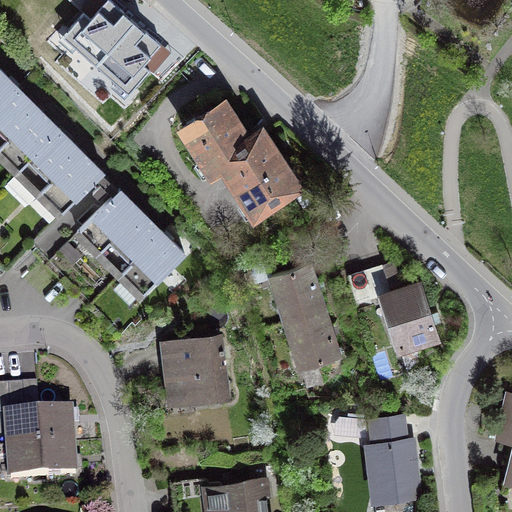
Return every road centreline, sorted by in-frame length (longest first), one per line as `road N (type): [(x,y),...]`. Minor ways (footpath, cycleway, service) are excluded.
road 1 (residential): [(510,322),(163,0)]
road 2 (residential): [(0,333),(43,328),(82,346),(102,367),(113,389),(132,511)]
road 3 (residential): [(459,511),(447,417),(474,363),(510,322)]
